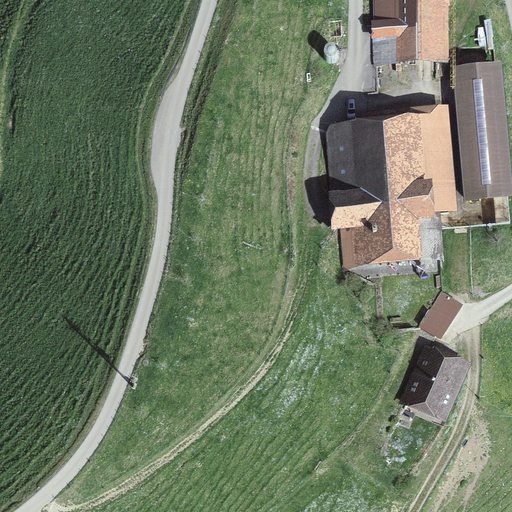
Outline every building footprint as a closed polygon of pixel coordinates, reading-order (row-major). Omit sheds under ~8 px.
[(438,60),(437,0),(375,0),(376,61),(400,61),(438,60)] [(511,187),(503,71),(462,74),(472,200),(511,196),(511,187)] [(426,252),(423,215),(449,213),(443,124),(416,126),(415,114),(368,117),(369,130),(331,133),(338,221),(344,220),(346,258),(426,252)] [(455,306),(439,296),(419,328),(434,338),(455,306)] [(459,379),(440,369),(442,363),(431,357),(412,395),(443,410),(459,379)]
